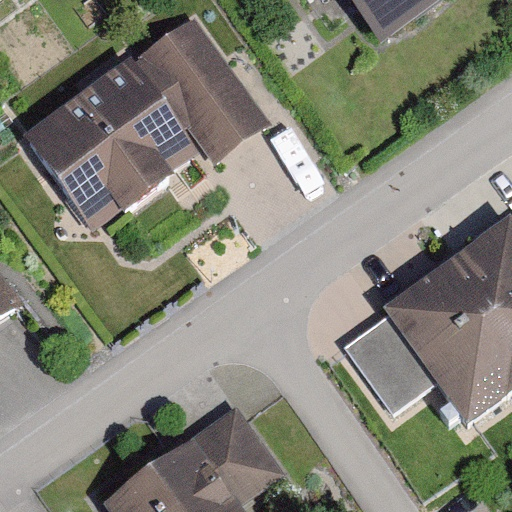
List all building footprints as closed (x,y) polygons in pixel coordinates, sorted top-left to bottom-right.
[(346,0),(381,46),(443,0),(346,0)] [(271,128),(196,22),(143,59),(189,126),(217,165),(271,128)] [(143,59),(136,64),(182,131),(189,126),(143,59)] [(136,64),(26,141),(89,231),(120,209),(124,215),(169,184),(165,178),(199,154),(182,131),(136,64)] [(511,242),(356,350),(399,430),(451,398),(483,445),(511,425),(511,242)] [(0,327),(24,310),(0,277),(0,327)] [(198,451),(238,511),(283,482),(240,416),(195,446),(198,451)] [(198,451),(110,509),(111,511),(238,511),(198,451)]
